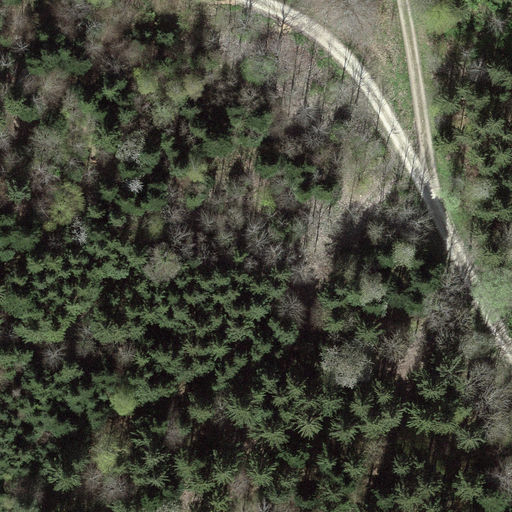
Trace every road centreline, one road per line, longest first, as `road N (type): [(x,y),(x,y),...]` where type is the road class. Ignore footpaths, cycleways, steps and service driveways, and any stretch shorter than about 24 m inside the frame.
road 1 (track): [(263,0),(328,37),(437,200)]
road 2 (track): [(437,200),(401,0)]
road 3 (track): [(437,200),(511,327)]
